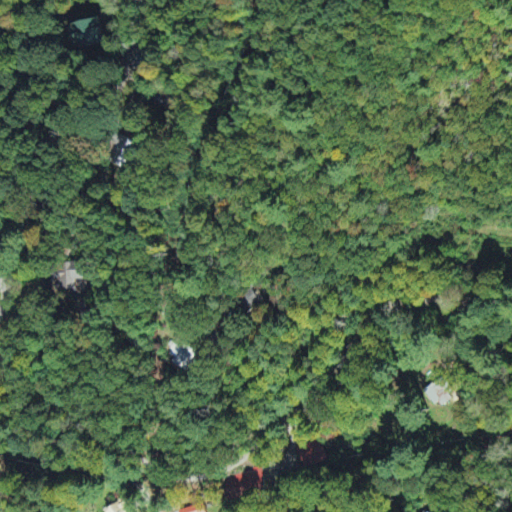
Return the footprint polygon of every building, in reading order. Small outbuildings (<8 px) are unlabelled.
[(108,46),(101,19),(71,28),(79,54),(108,46)] [(56,291),(76,291),(76,282),(86,282),(85,265),(55,266),(56,291)] [(185,346),(182,350),(171,342),(163,354),(192,373),(202,357),(185,346)] [(437,409),(454,398),(441,380),(425,392),(437,409)] [(107,511),(129,511),(124,501),(106,511),(107,511)]
